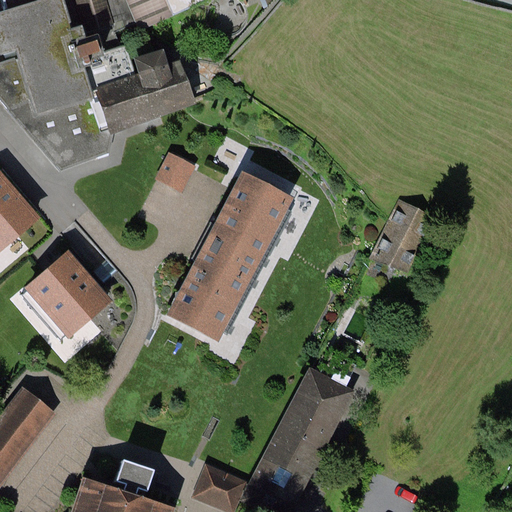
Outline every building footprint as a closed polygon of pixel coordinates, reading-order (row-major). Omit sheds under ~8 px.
[(66,33),(76,31),(80,42),(93,38),(98,56),(120,49),(114,33),(137,23),(126,0),(0,0),(4,12),(5,15),(56,0),(66,33)] [(0,99),(60,170),(106,154),(111,133),(192,102),(177,63),(166,67),(162,53),(127,64),(121,49),(120,49),(98,56),(93,38),(80,42),(76,31),(66,33),(56,0),(5,15),(0,16),(0,99)] [(168,0),(173,10),(199,0),(168,0)] [(201,160),(170,142),(157,166),(188,183),(201,160)] [(303,204),(236,171),(212,222),(198,250),(169,310),(237,342),(303,204)] [(0,245),(36,215),(0,173),(0,245)] [(401,202),(370,257),(392,267),(406,272),(432,219),(401,202)] [(104,296),(65,249),(25,282),(64,329),(104,296)] [(300,366),(237,495),(271,511),(293,511),(353,391),(300,366)] [(24,391),(0,423),(0,480),(52,413),(24,391)] [(85,476),(72,511),(166,511),(169,505),(85,476)]
